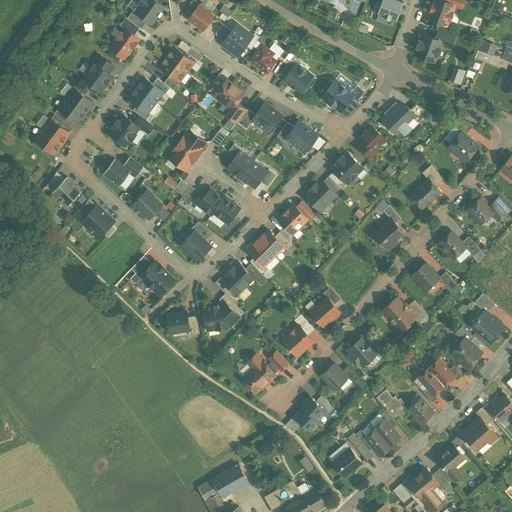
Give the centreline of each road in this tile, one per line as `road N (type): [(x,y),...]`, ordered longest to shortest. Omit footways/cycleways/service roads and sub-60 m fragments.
road 1 (residential): [(267,209),(211,265),(191,270),(82,170),(74,151),(80,138),(159,29),(179,27),(280,97),(349,128)]
road 2 (residential): [(511,129),(280,399)]
road 3 (residential): [(511,342),(345,509)]
road 4 (residential): [(395,73),(264,0)]
road 5 (residential): [(511,129),(395,73)]
